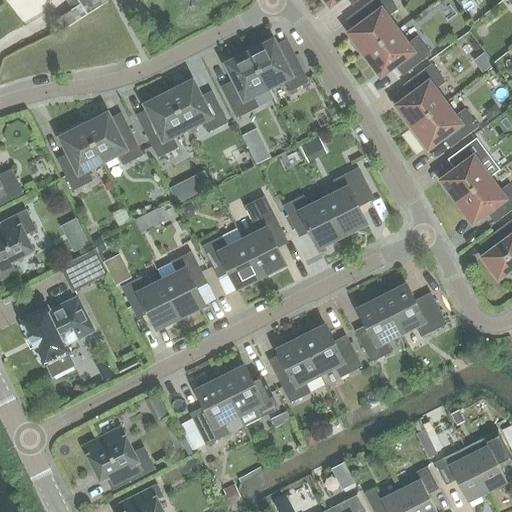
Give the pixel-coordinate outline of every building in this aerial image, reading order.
[(64,0),(71,9),(58,18),(65,28),(101,5),(97,0),(64,0)] [(347,33),(363,55),(397,30),(387,17),(396,9),(389,0),(371,0),(359,9),(366,19),(347,33)] [(397,30),(363,55),(379,77),(398,63),(406,72),(430,55),(416,36),(407,44),(397,30)] [(273,39),(248,52),(267,89),(282,81),(287,92),(307,82),(294,55),(283,61),(273,39)] [(267,89),(248,52),(224,64),(235,85),(222,91),(236,118),(257,107),(252,96),(267,89)] [(395,106),(411,127),(444,103),(434,89),(444,82),(431,64),(406,82),(414,91),(395,106)] [(192,80),(168,92),(186,129),(201,122),(207,133),(227,122),(213,96),(203,101),(192,80)] [(186,129),(168,92),(143,104),(154,126),(143,131),(157,158),(177,148),(171,137),(186,129)] [(444,103),(411,127),(427,149),(446,135),(453,145),(477,127),(464,109),(454,116),(444,103)] [(490,119),(500,112),(494,103),(484,110),(490,119)] [(83,125),(101,162),(116,155),(122,165),(142,155),(128,129),(118,134),(107,113),(83,125)] [(101,162),(83,125),(58,137),(69,159),(58,164),(72,191),(92,181),(87,170),(101,162)] [(324,135),(307,144),(315,159),(332,149),(324,135)] [(439,180),(455,202),(489,177),(479,164),(489,157),(475,139),(451,156),(458,166),(439,180)] [(263,148),(250,155),(255,165),(268,158),(263,148)] [(323,199),(341,236),(366,224),(355,203),(371,195),(358,168),(332,181),(337,191),(323,199)] [(0,204),(22,193),(10,169),(0,174),(0,204)] [(489,177),(455,202),(471,224),(491,210),(498,220),(511,208),(511,188),(508,184),(499,191),(489,177)] [(181,182),(169,188),(177,204),(188,198),(181,182)] [(37,200),(48,194),(44,186),(33,192),(37,200)] [(242,240),(260,277),(285,265),(274,243),(285,238),(264,196),(244,206),(257,232),(242,240)] [(317,248),(341,236),(323,199),(308,206),(302,196),(282,206),(296,233),(306,227),(317,248)] [(25,210),(0,222),(0,278),(14,271),(10,262),(32,251),(24,235),(35,230),(25,210)] [(140,216),(132,220),(139,232),(147,228),(140,216)] [(511,218),(492,233),(500,243),(480,257),(497,280),(508,272),(511,276),(511,274),(511,218)] [(236,289),(260,277),(242,240),(227,247),(221,236),(201,247),(215,273),(225,268),(236,289)] [(94,249),(59,267),(71,293),(107,275),(94,249)] [(161,280),(180,318),(204,305),(193,284),(204,279),(190,252),(170,262),(176,273),(161,280)] [(155,330),(180,318),(161,280),(146,288),(140,277),(120,287),(134,314),(145,309),(155,330)] [(379,292),(400,334),(415,326),(420,337),(446,324),(432,298),(416,306),(405,284),(395,290),(393,285),(379,292)] [(385,342),(400,334),(379,292),(365,299),(367,304),(357,309),(367,330),(357,336),(370,362),(390,352),(385,342)] [(43,364),(45,363),(51,376),(72,366),(66,353),(68,352),(65,345),(94,331),(77,297),(48,312),(46,308),(21,320),(43,364)] [(298,333),(319,375),(334,367),(339,378),(361,367),(348,340),(335,346),(324,325),(314,330),(312,326),(298,333)] [(304,382),(319,375),(298,333),(284,340),(286,345),(276,350),(286,371),(276,376),(289,403),(309,393),(304,382)] [(116,368),(120,376),(139,366),(135,358),(116,368)] [(217,374),(238,415),(253,408),(258,419),(278,409),(265,382),(254,387),(243,366),(233,371),(231,367),(217,374)] [(223,423),(238,415),(217,374),(203,381),(205,385),(195,390),(205,412),(191,419),(205,446),(228,434),(223,423)] [(450,414),(456,426),(464,422),(458,410),(450,414)] [(113,490),(127,483),(154,469),(143,447),(132,453),(120,428),(83,447),(100,481),(106,477),(113,490)] [(498,467),(509,462),(494,432),(463,448),(467,455),(486,492),(506,483),(498,467)] [(463,448),(433,463),(444,486),(455,480),(466,502),(486,492),(467,455),(463,448)] [(419,480),(399,490),(410,511),(435,511),(427,494),(437,489),(426,467),(415,472),(419,480)] [(218,483),(225,498),(237,492),(230,477),(218,483)] [(156,484),(134,495),(118,503),(122,511),(162,511),(156,499),(162,496),(156,484)] [(410,511),(399,490),(380,499),(374,488),(363,494),(372,511),(410,511)] [(300,511),(291,494),(279,501),(284,511),(300,511)] [(363,511),(355,495),(325,511),(363,511)]
